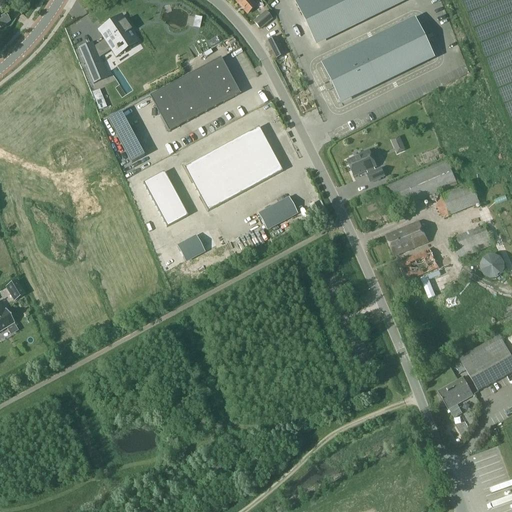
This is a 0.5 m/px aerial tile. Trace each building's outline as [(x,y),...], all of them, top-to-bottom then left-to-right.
[(234,0),(243,9),(248,14),(255,8),(248,0),(234,0)] [(305,0),(301,0),(296,3),(306,23),(315,19),(305,0)] [(317,0),(305,0),(315,19),(324,14),(317,0)] [(328,0),(317,0),(324,14),(333,10),(328,0)] [(339,0),(328,0),(333,10),(342,5),(339,0)] [(361,0),(353,0),(351,1),(361,21),(370,17),(361,0)] [(372,0),(361,0),(370,17),(379,13),(372,0)] [(383,0),(372,0),(379,13),(388,8),(383,0)] [(394,0),(383,0),(388,8),(397,4),(394,0)] [(351,1),(342,5),(352,26),(361,21),(351,1)] [(342,5),(333,10),(343,30),(352,26),(342,5)] [(333,10),(324,14),(334,34),(343,30),(333,10)] [(254,22),(260,29),(271,19),(265,12),(254,22)] [(324,14),(315,19),(325,39),(334,34),(324,14)] [(0,29),(4,26),(9,23),(10,22),(9,21),(5,15),(0,17),(0,29)] [(104,31),(99,34),(113,53),(117,50),(118,51),(120,49),(123,46),(126,51),(139,42),(136,38),(122,16),(103,29),(104,31)] [(315,19),(306,23),(316,43),(325,39),(315,19)] [(431,57),(414,22),(360,48),(359,48),(323,66),(341,102),(377,84),(431,57)] [(267,41),(276,59),(284,55),(275,37),(267,41)] [(79,48),(78,48),(93,85),(94,84),(93,83),(106,77),(98,58),(99,58),(92,43),(92,45),(80,50),(79,48)] [(221,59),(205,67),(210,76),(226,68),(221,59)] [(205,67),(168,87),(173,96),(178,105),(187,100),(196,95),(206,90),(215,85),(210,76),(205,67)] [(226,68),(210,76),(215,85),(230,77),(226,68)] [(230,77),(215,85),(219,94),(235,85),(230,77)] [(215,85),(206,90),(215,108),(224,103),(219,94),(215,85)] [(235,85),(219,94),(224,103),(240,95),(235,85)] [(168,87),(149,97),(154,106),(173,96),(168,87)] [(206,90),(196,95),(206,113),(215,108),(206,90)] [(196,95),(187,100),(197,118),(206,113),(196,95)] [(173,96),(154,106),(159,115),(164,112),(168,110),(178,105),(173,96)] [(187,100),(178,105),(187,123),(197,118),(187,100)] [(178,105),(168,110),(178,128),(187,123),(178,105)] [(165,114),(160,117),(168,133),(178,128),(168,110),(164,112),(165,114)] [(121,112),(108,119),(113,128),(126,121),(121,112)] [(126,121),(113,128),(117,137),(130,130),(126,121)] [(259,128),(253,131),(261,146),(267,143),(259,128)] [(130,130),(117,137),(122,146),(135,139),(130,130)] [(253,131),(247,134),(255,149),(261,146),(253,131)] [(247,134),(242,137),(250,152),(255,149),(247,134)] [(242,137),(235,141),(247,163),(254,159),(250,152),(242,137)] [(399,137),(391,141),(394,146),(401,143),(399,137)] [(135,139),(122,146),(127,154),(140,147),(135,139)] [(235,141),(228,145),(239,167),(247,163),(235,141)] [(255,149),(250,152),(254,159),(271,150),(267,143),(261,146),(255,149)] [(228,145),(220,149),(232,171),(239,167),(228,145)] [(140,147),(127,154),(132,164),(145,157),(140,147)] [(55,151),(57,164),(71,161),(68,148),(55,151)] [(220,149),(213,152),(225,174),(232,171),(220,149)] [(271,150),(254,159),(258,166),(263,163),(268,160),(274,157),(271,150)] [(354,177),(367,171),(368,175),(367,175),(371,182),(384,176),(381,169),(376,171),(374,168),(376,167),(369,151),(359,155),(360,156),(348,161),(354,177)] [(213,152),(206,156),(218,178),(225,174),(213,152)] [(206,156),(199,160),(207,175),(211,182),(218,178),(206,156)] [(274,157),(268,160),(277,175),(282,172),(274,157)] [(254,159),(247,163),(259,185),(266,181),(258,166),(254,159)] [(61,176),(73,172),(71,165),(78,163),(77,160),(57,166),(61,176)] [(199,160),(192,164),(200,179),(207,175),(199,160)] [(268,160),(263,163),(271,178),(277,175),(268,160)] [(447,161),(401,181),(382,189),(392,212),(457,185),(447,161)] [(247,163),(239,167),(251,189),(259,185),(247,163)] [(263,163),(258,166),(266,181),(271,178),(263,163)] [(192,164),(184,168),(192,183),(200,179),(192,164)] [(239,167),(232,171),(244,193),(251,189),(239,167)] [(232,171),(225,174),(237,196),(244,193),(232,171)] [(163,173),(153,178),(157,184),(167,178),(164,173),(163,173)] [(225,174),(218,178),(230,200),(237,196),(225,174)] [(200,179),(192,183),(196,190),(211,182),(207,175),(200,179)] [(153,178),(143,184),(146,190),(157,184),(153,178)] [(167,178),(157,184),(159,190),(170,184),(167,178)] [(218,178),(211,182),(214,189),(223,204),(230,200),(218,178)] [(211,182),(196,190),(200,197),(207,193),(214,189),(211,182)] [(157,184),(146,190),(149,195),(159,190),(157,184)] [(170,184),(159,190),(162,195),(173,189),(170,184)] [(472,184),(442,196),(449,216),(480,204),(472,184)] [(173,189),(162,195),(165,200),(176,195),(173,189)] [(214,189),(207,193),(215,208),(223,204),(214,189)] [(499,241),(511,236),(511,189),(485,198),(499,241)] [(159,190),(149,195),(152,201),(162,195),(159,190)] [(42,194),(45,204),(24,210),(27,220),(58,210),(52,191),(42,194)] [(207,193),(200,197),(208,212),(215,208),(207,193)] [(162,195),(152,201),(155,206),(165,200),(162,195)] [(176,195),(165,200),(168,206),(179,200),(176,195)] [(289,199),(258,215),(266,230),(297,214),(289,199)] [(165,200),(155,206),(158,211),(168,206),(165,200)] [(179,200),(168,206),(171,211),(182,205),(179,200)] [(182,205),(171,211),(174,216),(185,211),(182,205)] [(168,206),(158,211),(161,217),(171,211),(168,206)] [(171,211),(161,217),(163,222),(174,216),(171,211)] [(185,211),(174,216),(177,222),(188,217),(185,211)] [(174,216),(163,222),(167,228),(177,222),(174,216)] [(394,257),(400,254),(404,252),(417,247),(418,248),(420,248),(419,246),(427,243),(418,222),(386,236),(394,257)] [(451,241),(459,259),(493,245),(485,226),(451,241)] [(196,237),(177,247),(185,262),(204,252),(196,237)] [(480,266),(480,268),(480,269),(480,270),(480,272),(481,273),(482,274),(482,275),(483,276),(484,277),(486,278),(487,279),(488,279),(490,279),(491,280),(492,280),(494,279),(495,279),(496,279),(498,278),(499,277),(500,276),(501,275),(502,274),(502,273),(503,272),(503,270),(504,269),(504,268),(504,266),(503,265),(503,263),(502,262),(502,261),(501,260),(500,259),(499,258),(498,257),(496,257),(495,256),(494,256),(492,256),(491,256),(490,256),(488,256),(487,257),(486,257),(484,258),(483,259),(482,260),(482,261),(481,262),(480,263),(480,265),(480,266)] [(16,281),(6,288),(15,301),(25,295),(16,281)] [(0,333),(16,323),(7,310),(4,312),(0,304),(0,333)] [(511,372),(511,357),(499,336),(459,359),(478,392),(511,372)] [(447,410),(448,409),(454,419),(462,414),(457,404),(473,395),(463,378),(437,393),(447,410)]
